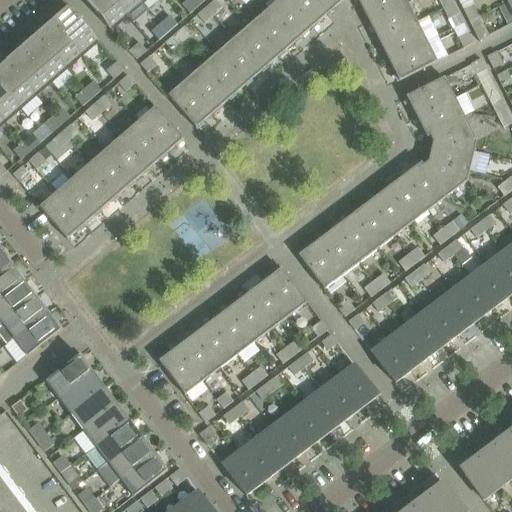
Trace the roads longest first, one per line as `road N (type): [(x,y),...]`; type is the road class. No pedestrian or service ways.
road 1 (residential): [(0,212),(228,511)]
road 2 (residential): [(307,511),(511,360)]
